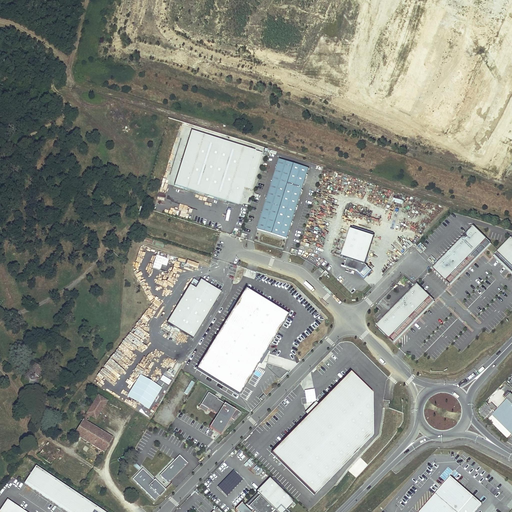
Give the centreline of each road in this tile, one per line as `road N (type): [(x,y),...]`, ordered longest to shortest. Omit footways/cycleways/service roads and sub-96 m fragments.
road 1 (track): [(511,220),(76,85),(68,71),(86,0)]
road 2 (track): [(463,0),(404,120),(332,80),(394,103),(417,67),(439,0)]
road 3 (residential): [(350,320),(164,511)]
road 4 (track): [(490,0),(429,132),(511,170)]
road 5 (track): [(332,80),(288,61),(361,60),(382,0)]
road 6 (unclassified): [(350,320),(302,273),(221,246)]
